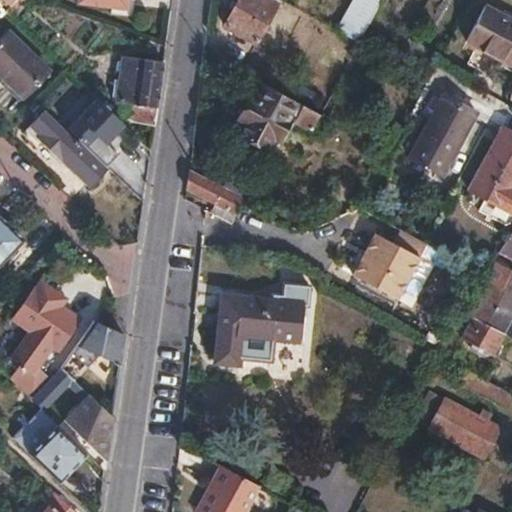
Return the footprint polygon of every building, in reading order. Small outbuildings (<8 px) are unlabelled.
[(13,0),(11,3),(4,10),(7,12),(12,17),(27,0),(13,0)] [(268,0),(238,0),(224,28),(253,44),(262,30),(267,32),(270,28),(264,25),(275,3),(268,0)] [(466,42),(511,65),(511,20),(486,6),(466,42)] [(351,21),(344,34),(359,42),(366,29),(372,17),(363,12),(357,23),(351,21)] [(295,25),(289,42),(304,48),(310,31),(295,25)] [(7,31),(0,38),(0,74),(22,96),(46,70),(7,31)] [(409,38),(403,49),(434,67),(437,65),(442,56),(409,38)] [(338,69),(345,48),(332,44),(325,65),(338,69)] [(125,121),(154,124),(163,61),(134,58),(131,77),(127,77),(124,103),(127,103),(125,121)] [(285,96),(262,83),(253,99),(250,98),(249,101),(244,98),(237,112),(241,115),(239,119),(246,123),(241,135),(265,148),(272,136),(277,139),(288,120),(310,132),(320,114),(285,96)] [(409,155),(425,164),(460,102),(440,91),(437,98),(434,97),(428,109),(433,112),(409,155)] [(96,98),(66,129),(77,139),(106,167),(117,155),(105,142),(123,124),(118,120),(103,105),(96,98)] [(460,102),(425,164),(442,173),(462,134),(468,137),(474,125),(470,122),(476,111),(460,102)] [(43,109),(29,124),(39,134),(37,136),(89,185),(106,167),(77,139),(76,141),(43,109)] [(470,190),(511,213),(511,187),(510,186),(511,182),(511,130),(504,126),(470,190)] [(189,170),(186,189),(224,209),(219,218),(231,224),(236,215),(234,214),(242,200),(189,170)] [(230,173),(223,186),(240,195),(247,182),(230,173)] [(0,215),(0,263),(24,238),(0,215)] [(423,243),(399,230),(392,243),(374,233),(351,274),(395,299),(425,244),(423,243)] [(511,230),(497,253),(506,258),(511,249),(511,230)] [(511,270),(493,261),(466,314),(467,315),(471,317),(503,334),(511,338),(511,270)] [(56,348),(78,316),(51,299),(56,291),(38,279),(12,319),(29,330),(11,357),(18,363),(6,375),(29,398),(31,396),(49,378),(37,367),(51,345),(56,348)] [(222,293),(219,333),(217,362),(241,364),(242,356),(272,359),(274,339),(298,341),(301,303),(305,303),(307,287),(284,285),(283,294),(277,294),(277,298),(222,293)] [(503,334),(471,317),(461,337),(493,353),(503,334)] [(124,335),(111,329),(93,321),(82,336),(74,347),(117,386),(124,335)] [(49,378),(31,396),(44,410),(69,385),(83,399),(63,421),(105,463),(112,419),(106,414),(81,388),(59,367),(49,378)] [(510,408),(511,403),(511,394),(462,368),(456,379),(510,408)] [(416,422),(415,425),(431,434),(433,430),(484,457),(487,452),(499,427),(489,421),(491,416),(479,409),(476,415),(430,391),(415,419),(416,422)] [(57,483),(64,476),(86,453),(57,425),(39,407),(10,438),(21,448),(57,483)] [(242,511),(259,484),(221,464),(210,483),(215,486),(199,511),(242,511)] [(199,511),(215,486),(210,483),(194,511),(195,511),(199,511)] [(75,511),(76,511),(52,490),(41,501),(52,511),(75,511)] [(52,511),(41,501),(29,511),(52,511)]
